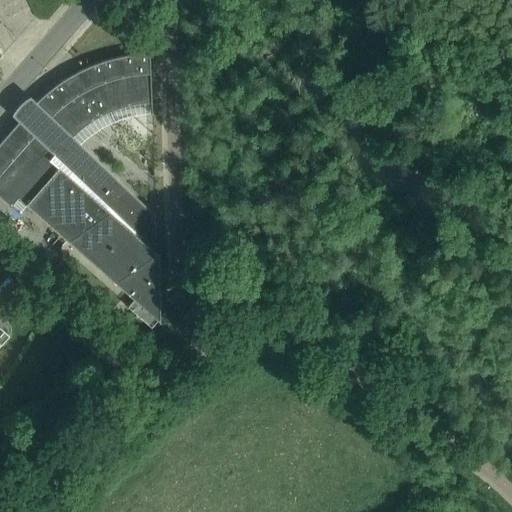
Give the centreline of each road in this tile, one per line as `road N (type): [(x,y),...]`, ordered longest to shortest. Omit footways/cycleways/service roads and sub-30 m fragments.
road 1 (unclassified): [(142,392),(0,499)]
road 2 (unclassified): [(0,98),(85,0)]
